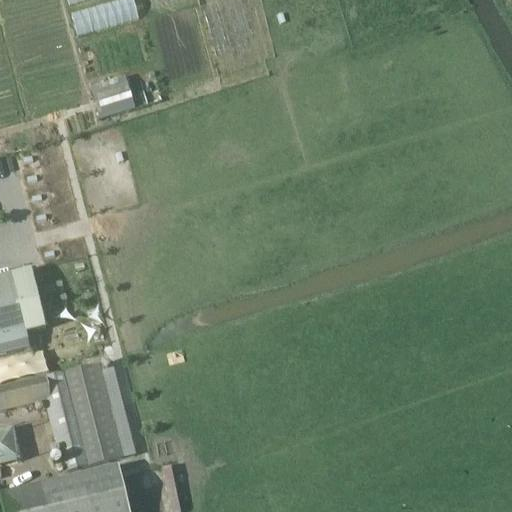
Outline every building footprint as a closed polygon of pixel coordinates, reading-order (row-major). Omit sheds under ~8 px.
[(135,0),(115,0),(73,12),(79,34),(140,17),(135,0)] [(93,86),(102,119),(139,109),(129,76),(93,86)] [(13,277),(0,280),(0,342),(27,336),(13,277)] [(65,474),(121,461),(98,367),(0,390),(0,413),(48,402),(65,474)] [(15,427),(0,430),(0,465),(24,459),(15,427)] [(3,505),(4,511),(128,511),(120,477),(3,505)]
